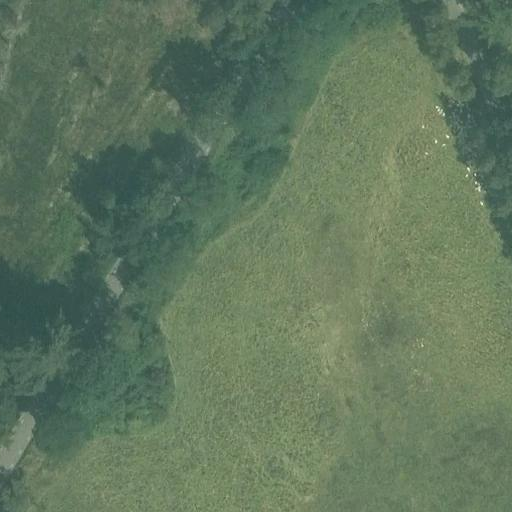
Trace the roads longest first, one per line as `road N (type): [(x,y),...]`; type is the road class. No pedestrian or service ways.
road 1 (tertiary): [(0,472),(280,0)]
road 2 (unclassified): [(511,142),(450,0)]
